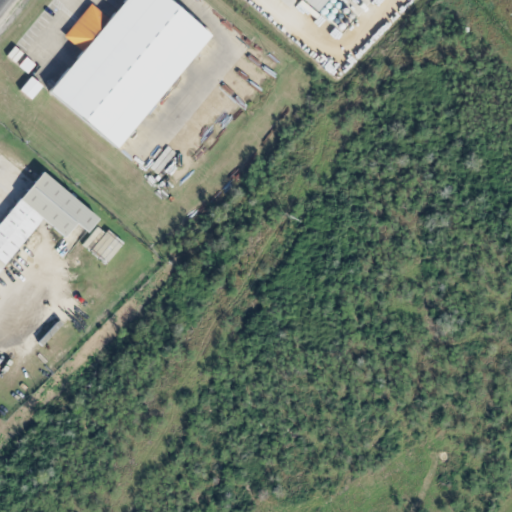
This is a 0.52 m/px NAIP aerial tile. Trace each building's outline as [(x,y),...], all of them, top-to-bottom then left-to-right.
[(116,146),(47,89),(120,0),(166,0),(208,34),(116,146)] [(299,0),(314,12),(323,0),(299,0)] [(18,91),(30,100),(41,86),(29,77),(18,91)] [(0,268),(39,220),(62,238),(73,225),(83,233),(96,218),(38,172),(0,219),(0,268)] [(105,264),(121,245),(98,225),(82,244),(105,264)]
